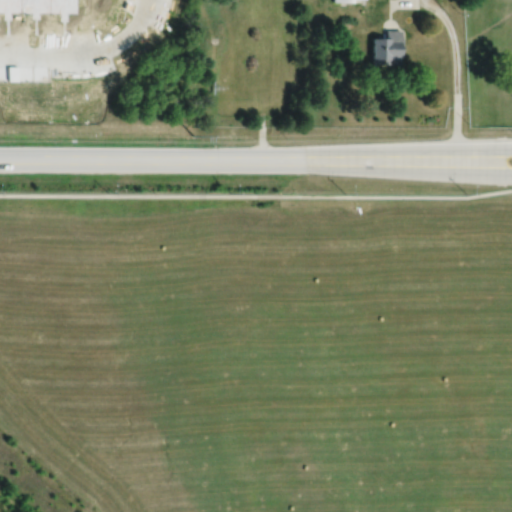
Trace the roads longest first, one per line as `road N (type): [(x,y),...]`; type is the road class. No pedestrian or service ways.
road 1 (tertiary): [(0,159),(456,161)]
road 2 (residential): [(0,52),(73,55),(122,40)]
